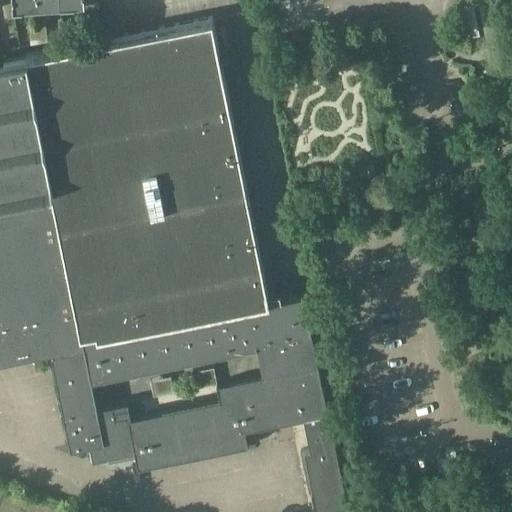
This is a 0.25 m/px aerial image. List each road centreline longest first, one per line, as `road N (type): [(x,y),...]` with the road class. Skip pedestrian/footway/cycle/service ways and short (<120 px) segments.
road 1 (unknown): [(468,430),(416,450),(392,440),(351,273),(351,255),(362,244),(417,221)]
road 2 (unknown): [(219,0),(279,289)]
road 3 (unknown): [(435,0),(417,221)]
road 4 (unknown): [(417,221),(426,330),(468,430)]
